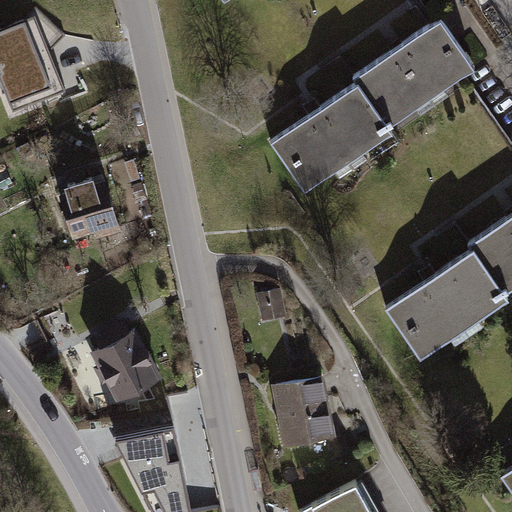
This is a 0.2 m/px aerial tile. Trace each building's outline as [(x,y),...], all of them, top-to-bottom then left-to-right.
[(25,18),(0,28),(0,79),(13,110),(66,89),(50,51),(66,34),(36,6),(25,18)] [(362,81),(394,126),(480,67),(444,14),(357,74),(362,81)] [(362,81),(272,139),(307,190),(397,130),(394,126),(362,81)] [(70,190),(61,192),(75,237),(95,231),(97,237),(125,231),(109,177),(98,181),(96,176),(67,184),(70,190)] [(511,214),(472,242),(477,248),(511,293),(511,292),(511,214)] [(511,293),(477,248),(388,307),(422,359),(511,300),(511,293)] [(281,283),(257,289),(262,318),(286,313),(281,283)] [(139,326),(92,349),(118,400),(165,378),(139,326)] [(323,368),(271,380),(283,442),(335,431),(323,368)] [(141,511),(199,511),(175,391),(138,399),(141,412),(122,416),(141,511)] [(511,458),(499,467),(511,486),(511,458)] [(380,511),(356,471),(296,505),(300,511),(380,511)]
